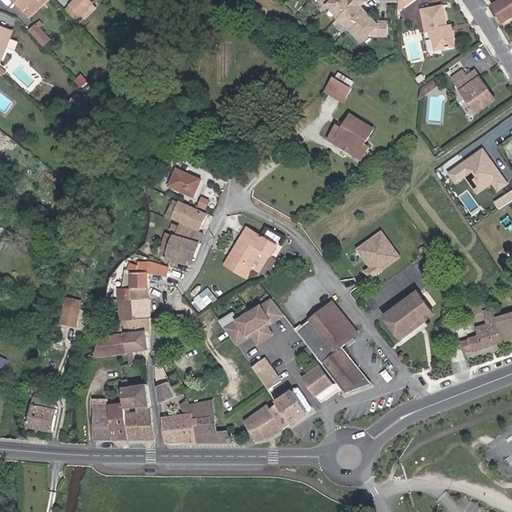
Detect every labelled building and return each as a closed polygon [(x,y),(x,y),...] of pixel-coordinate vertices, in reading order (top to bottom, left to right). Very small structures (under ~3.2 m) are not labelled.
[(34,12),(47,0),(13,0),(25,12),(30,7),(34,12)] [(82,15),(94,3),(90,0),(75,0),(71,5),(82,15)] [(335,0),(320,0),(325,6),(322,9),(324,11),(329,6),(335,0)] [(338,19),(357,0),(335,0),(329,6),(338,14),(336,16),(338,19)] [(351,28),(367,12),(362,6),(367,1),(366,0),(357,0),(338,19),(341,22),(343,20),(351,28)] [(398,0),(398,12),(415,0),(398,0)] [(505,22),(511,17),(511,0),(501,0),(494,5),(505,22)] [(86,20),(98,7),(94,3),(82,15),(86,20)] [(82,15),(71,5),(66,10),(76,21),(82,15)] [(455,46),(451,26),(447,27),(443,6),(422,10),(427,31),(429,31),(432,30),(434,39),(436,50),(455,46)] [(388,36),(388,22),(376,22),(367,12),(351,28),(363,41),(372,33),(374,35),(388,36)] [(52,39),(41,27),(44,25),(40,21),(30,30),(44,46),(50,40),(52,39)] [(0,50),(8,29),(0,25),(0,50)] [(0,60),(1,61),(13,31),(8,29),(0,50),(0,60)] [(50,52),(56,46),(50,40),(44,46),(50,52)] [(457,84),(467,76),(463,70),(453,77),(457,84)] [(493,102),(487,93),(490,90),(475,71),(467,76),(457,84),(478,113),(493,102)] [(343,101),(351,89),(334,79),(326,91),(343,101)] [(419,100),(439,86),(434,79),(421,88),(419,100)] [(496,100),(490,90),(487,93),(493,102),(496,100)] [(66,109),(78,122),(87,113),(75,101),(66,109)] [(364,144),(374,129),(352,115),(343,130),(337,126),(330,139),(335,142),(338,138),(353,147),(363,147),(364,144)] [(362,159),(369,147),(364,144),(363,147),(353,147),(338,138),(335,142),(362,159)] [(484,148),(474,155),(467,160),(460,165),(450,172),(457,181),(467,174),(473,183),(477,179),(481,180),(486,187),(493,182),(499,189),(508,183),(484,148)] [(171,165),(176,157),(163,150),(159,159),(171,165)] [(194,196),(202,180),(178,169),(170,186),(194,196)] [(486,187),(481,180),(477,179),(473,183),(479,192),(486,187)] [(208,211),(211,202),(202,199),(199,208),(208,211)] [(175,216),(180,204),(174,201),(168,213),(175,216)] [(200,230),(207,214),(181,202),(180,204),(175,216),(174,218),(200,230)] [(169,253),(167,258),(186,264),(188,259),(193,243),(201,245),(205,234),(180,225),(176,235),(175,235),(169,253)] [(252,266),(263,249),(270,254),(273,255),(278,246),(265,238),(264,239),(247,229),(226,264),(246,276),(252,266)] [(382,231),(364,244),(368,249),(367,252),(363,255),(367,261),(368,260),(370,263),(369,264),(371,266),(365,271),(371,278),(400,256),(382,231)] [(169,253),(175,235),(168,233),(161,250),(169,253)] [(188,259),(195,260),(201,245),(193,243),(188,259)] [(364,244),(358,249),(363,255),(367,252),(368,249),(364,244)] [(260,271),(270,254),(263,249),(252,266),(260,271)] [(150,299),(150,273),(168,277),(169,267),(152,262),(131,263),(122,290),(122,299),(150,299)] [(200,310),(213,300),(214,301),(217,298),(210,290),(194,303),(200,310)] [(425,322),(435,314),(418,292),(388,314),(403,334),(423,319),(425,322)] [(77,326),(82,301),(67,298),(62,323),(77,326)] [(151,317),(150,299),(122,299),(120,299),(123,330),(113,330),(113,334),(126,333),(147,331),(150,330),(150,317),(151,317)] [(273,301),(225,329),(236,345),(249,337),(248,335),(252,333),(253,335),(258,344),(273,336),(268,327),(266,325),(271,322),(272,324),(285,317),(273,301)] [(343,346),(359,333),(333,302),(297,331),(322,363),(346,394),(360,388),(356,384),(367,376),(343,346)] [(505,341),(498,318),(496,308),(484,311),(488,325),(477,328),(480,335),(470,338),(471,340),(462,343),(465,351),(474,348),(474,351),(505,341)] [(511,338),(511,313),(498,318),(505,341),(511,338)] [(188,322),(185,314),(174,315),(177,326),(188,322)] [(402,338),(425,322),(423,319),(403,334),(388,314),(386,316),(402,338)] [(150,349),(147,331),(126,333),(129,352),(130,364),(136,363),(135,351),(150,349)] [(129,352),(126,333),(113,334),(103,336),(95,357),(129,352)] [(264,358),(252,367),(268,390),(280,381),(264,358)] [(162,364),(157,366),(158,382),(158,388),(171,382),(168,376),(162,364)] [(316,397),(335,384),(321,365),(302,378),(316,397)] [(186,390),(177,371),(168,376),(171,382),(177,395),(186,390)] [(360,388),(373,384),(367,376),(356,384),(360,388)] [(151,408),(148,384),(130,387),(129,379),(122,380),(125,404),(126,409),(140,408),(151,408)] [(177,395),(171,382),(158,388),(161,403),(177,395)] [(293,391),(276,402),(278,404),(292,424),(309,413),(312,411),(313,408),(298,387),(293,391)] [(53,432),(58,409),(57,409),(58,405),(50,404),(51,401),(45,399),(35,397),(34,397),(28,426),(53,432)] [(114,440),(110,405),(109,400),(93,399),(95,440),(114,440)] [(217,432),(213,400),(190,405),(193,413),(197,443),(228,442),(227,431),(217,432)] [(197,443),(193,413),(190,405),(188,401),(181,404),(186,415),(163,418),(167,443),(197,443)] [(129,439),(126,409),(125,404),(110,405),(114,440),(129,439)] [(284,429),(270,409),(272,408),(269,404),(246,421),(257,440),(266,439),(284,429)] [(270,409),(284,429),(292,424),(278,404),(272,408),(270,409)] [(126,409),(129,439),(156,439),(151,408),(140,408),(126,409)]
